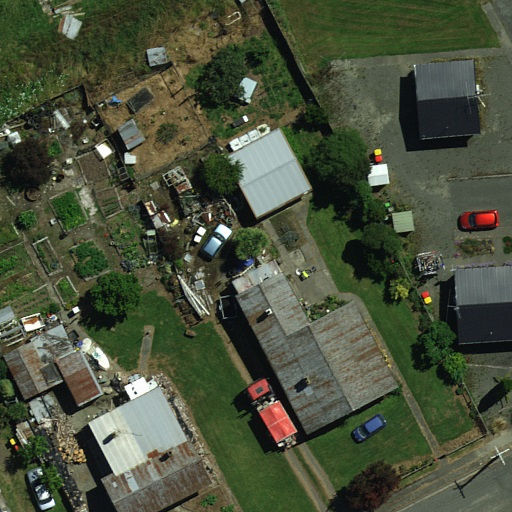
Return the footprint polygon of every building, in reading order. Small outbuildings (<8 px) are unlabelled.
[(486,70),(422,71),(424,148),(488,147),(486,70)] [(287,126),(228,155),(262,223),(320,194),(287,126)] [(330,325),(293,254),(233,285),(316,445),(405,399),(359,310),(330,325)] [(511,273),(457,275),(460,352),(511,350),(511,273)] [(75,385),(88,412),(134,390),(106,331),(65,351),(41,301),(0,321),(0,351),(27,408),(75,385)] [(161,378),(88,412),(122,483),(105,490),(115,511),(166,511),(215,489),(161,378)] [(0,511),(12,511),(0,486),(0,511)]
